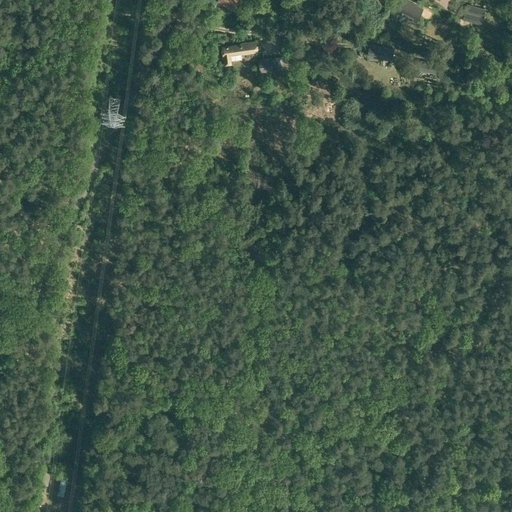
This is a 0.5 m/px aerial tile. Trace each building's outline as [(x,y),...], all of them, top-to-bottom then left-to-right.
[(412,4),(404,0),(392,0),(389,7),(415,20),(421,7),(412,3),(412,4)] [(259,13),(263,8),(258,4),(254,9),(259,13)] [(480,24),(485,9),(467,4),(462,18),(480,24)] [(230,55),(241,54),(257,52),(256,41),(242,43),(242,44),(221,47),(222,56),(223,56),(224,64),(231,63),(231,61),(230,55)] [(368,55),(391,60),(394,49),(370,44),(368,55)] [(282,56),(272,57),(271,57),(258,58),(260,72),(273,70),(273,67),(278,66),(279,69),(284,68),(282,56)] [(420,60),(418,70),(435,73),(437,63),(420,60)]
